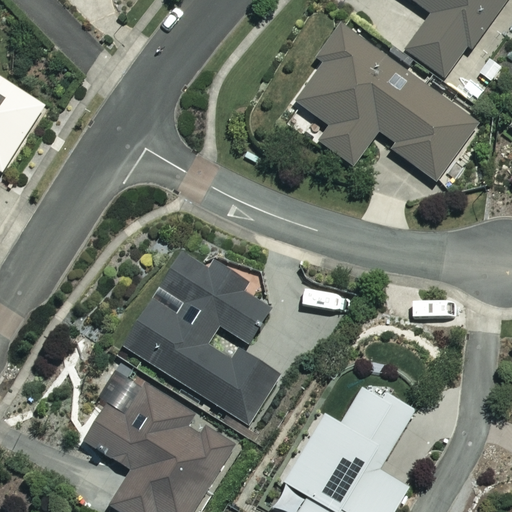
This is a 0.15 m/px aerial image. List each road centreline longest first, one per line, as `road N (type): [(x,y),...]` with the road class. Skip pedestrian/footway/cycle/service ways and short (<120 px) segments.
road 1 (residential): [(121,134),(235,198),(330,234),(508,261)]
road 2 (residential): [(121,134),(0,319)]
road 3 (residential): [(218,0),(121,134)]
